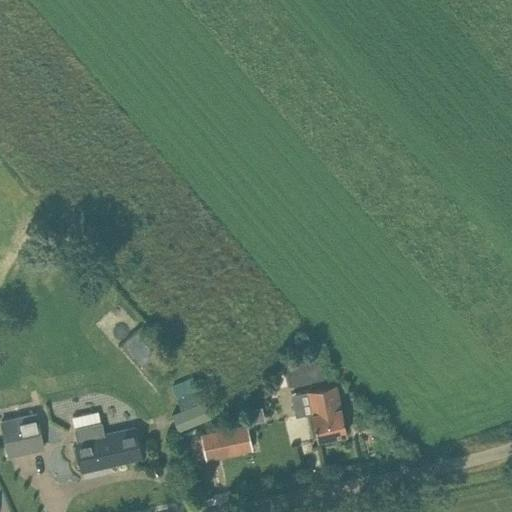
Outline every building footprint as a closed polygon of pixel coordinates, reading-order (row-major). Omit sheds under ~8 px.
[(276,375),(278,388),(325,377),(320,353),(303,357),(304,361),(275,368),(276,375)] [(327,385),(308,390),(318,439),(347,432),(338,391),(329,393),(327,385)] [(211,416),(204,399),(173,412),(179,428),(211,416)] [(36,410),(0,418),(9,455),(44,447),(36,410)] [(76,428),(79,440),(76,440),(82,469),(141,456),(135,428),(105,434),(103,423),(76,428)] [(200,434),(206,459),(240,451),(235,427),(200,434)]
